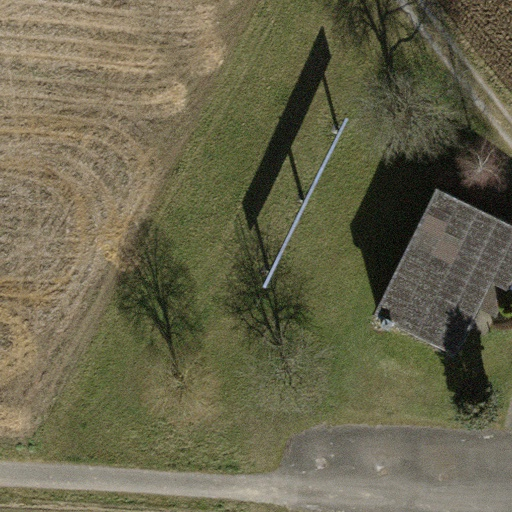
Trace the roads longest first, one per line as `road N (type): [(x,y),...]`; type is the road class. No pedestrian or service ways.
road 1 (track): [(0,469),(511,490)]
road 2 (track): [(414,0),(511,128)]
